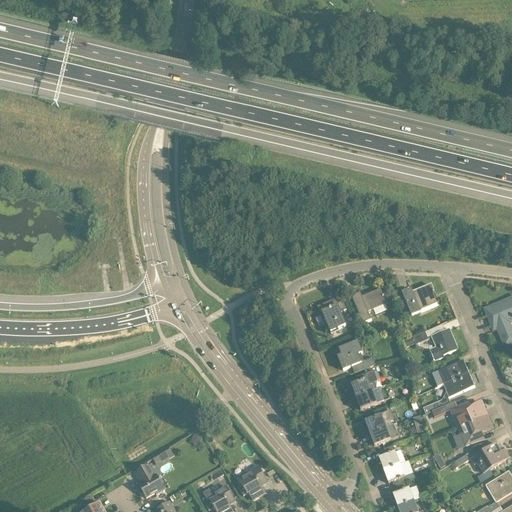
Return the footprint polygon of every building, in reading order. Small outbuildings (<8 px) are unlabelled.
[(420,313),(438,305),(431,287),(413,295),(412,291),(402,295),(411,317),(420,313)] [(363,301),(360,295),(352,298),(363,325),(371,322),(368,314),(388,305),(384,297),(382,297),(380,292),(368,297),(368,298),(363,301)] [(334,302),(317,309),(320,316),(322,315),(330,334),(345,327),(339,314),(346,311),(341,298),(333,302),(334,302)] [(511,299),(484,311),(488,321),(491,320),(504,349),(511,345),(511,330),(510,332),(505,320),(511,317),(511,299)] [(443,358),(458,352),(450,331),(431,338),(436,349),(430,352),(434,363),(444,359),(443,358)] [(411,344),(414,342),(415,346),(429,341),(425,333),(412,339),(412,338),(409,340),(411,344)] [(357,344),(339,351),(342,357),(338,359),(343,372),(361,365),(364,372),(375,367),(373,360),(361,364),(358,356),(362,355),(357,344)] [(468,376),(463,362),(438,373),(432,376),(438,389),(443,386),(468,376)] [(357,385),(351,387),(356,400),(386,389),(385,388),(383,389),(377,373),(373,374),(355,380),(357,385)] [(423,373),(410,378),(412,385),(426,380),(423,373)] [(468,376),(443,386),(449,400),(474,389),(468,376)] [(356,400),(360,413),(377,406),(390,401),(386,389),(356,400)] [(487,418),(481,404),(466,411),(464,406),(454,410),(458,420),(455,421),(458,430),(487,418)] [(438,411),(435,405),(422,410),(425,416),(438,411)] [(365,424),(370,436),(396,426),(391,414),(365,424)] [(421,417),(413,419),(418,434),(426,431),(421,417)] [(487,418),(458,430),(461,438),(465,436),(469,446),(478,442),(476,436),(480,435),(480,436),(492,431),(487,418)] [(396,426),(370,436),(374,449),(398,440),(394,428),(396,427),(396,426)] [(483,476),(506,462),(509,460),(504,452),(501,454),(496,445),(470,461),(474,467),(477,466),(483,476)] [(379,460),(383,473),(400,467),(393,448),(380,453),(383,458),(379,460)] [(466,456),(454,464),(457,469),(469,462),(466,456)] [(148,467),(135,474),(143,488),(140,490),(141,491),(140,493),(142,495),(144,496),(146,500),(155,495),(156,496),(164,491),(156,477),(154,477),(148,467)] [(407,485),(400,467),(383,473),(388,485),(392,484),(394,489),(407,485)] [(266,481),(258,468),(251,472),(251,473),(238,481),(241,486),(238,489),(243,498),(248,495),(252,501),(253,501),(255,501),(258,499),(258,498),(265,494),(259,485),(266,481)] [(511,480),(508,474),(489,486),(499,502),(511,494),(511,480)] [(393,496),(398,509),(414,503),(407,485),(394,489),(397,495),(393,496)] [(233,500),(226,488),(214,495),(215,496),(213,497),(209,491),(203,495),(205,499),(202,501),(208,511),(209,511),(214,509),(215,511),(232,511),(227,503),(233,500)] [(417,511),(414,503),(398,509),(398,511),(417,511)]
